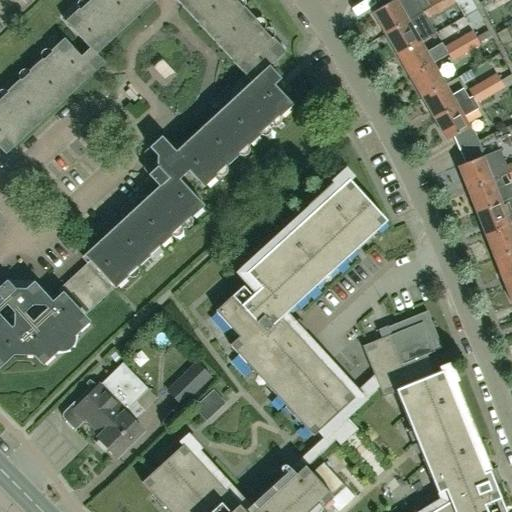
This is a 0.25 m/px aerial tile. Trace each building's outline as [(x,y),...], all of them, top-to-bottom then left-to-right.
[(33,355),(42,364),(87,322),(83,317),(113,289),(114,289),(203,207),(178,180),(187,171),(202,188),(292,106),(273,86),(280,80),(268,67),(284,52),(236,0),(88,0),(64,22),(89,49),(80,57),(64,39),(0,97),(0,149),(5,155),(104,64),(96,55),(155,0),(174,0),(250,82),(175,152),(160,137),(148,148),(147,175),(157,187),(83,255),(89,262),(57,291),(61,295),(52,303),(39,288),(33,282),(6,281),(0,285),(0,364),(12,354),(33,355)] [(392,0),(371,13),(383,35),(423,12),(427,18),(441,10),(434,0),(426,0),(425,1),(424,0),(392,0)] [(453,0),(434,0),(441,10),(455,3),(453,0)] [(423,12),(383,35),(396,56),(435,33),(427,18),(423,12)] [(457,39),(465,53),(479,45),(471,31),(457,39)] [(435,33),(396,56),(402,66),(408,77),(431,64),(447,54),(441,44),(424,53),(419,44),(436,34),(435,33)] [(465,53),(457,39),(443,47),(447,54),(448,54),(451,61),(465,53)] [(408,77),(420,98),(443,85),(431,64),(408,77)] [(470,70),(457,78),(462,86),(475,78),(470,70)] [(496,73),(482,81),(490,95),(504,87),(496,73)] [(482,81),(468,89),(472,97),(476,103),(490,95),(482,81)] [(443,85),(420,98),(433,119),(468,99),(462,89),(450,96),(443,85)] [(452,137),(468,128),(462,118),(479,109),(477,105),(472,100),(468,99),(433,119),(445,141),(452,137)] [(468,128),(452,137),(458,150),(461,157),(465,163),(485,156),(481,148),(478,141),(475,133),(471,126),(468,128)] [(465,163),(456,167),(461,178),(466,190),(499,177),(508,174),(504,166),(498,150),(485,156),(465,163)] [(502,185),(499,177),(466,190),(474,212),(499,202),(494,188),(502,185)] [(250,279),(214,312),(238,338),(229,346),(312,437),(354,399),(298,338),(302,334),(284,314),(365,240),(361,236),(370,228),(374,233),(386,222),(347,180),(338,189),(334,184),(302,214),(306,218),(245,274),(250,279)] [(483,235),(508,225),(511,223),(511,197),(499,202),(474,212),(483,235)] [(492,258),(511,250),(511,223),(508,225),(483,235),(492,258)] [(511,250),(492,258),(501,280),(511,276),(511,250)] [(511,276),(501,280),(506,292),(511,304),(511,303),(511,276)] [(504,511),(477,444),(472,447),(441,371),(433,374),(425,355),(441,348),(426,311),(386,327),(391,338),(384,341),(383,338),(361,346),(382,397),(396,392),(439,500),(419,511),(504,511)] [(196,362),(166,391),(181,407),(203,385),(205,387),(211,382),(209,380),(211,377),(196,362)] [(148,389),(122,363),(101,384),(99,383),(75,407),(72,404),(64,411),(63,413),(62,415),(62,417),(62,419),(75,431),(84,423),(97,436),(95,438),(97,440),(94,443),(102,451),(106,448),(115,458),(141,432),(132,422),(145,410),(135,401),(148,389)] [(204,397),(217,408),(233,387),(220,377),(204,397)] [(244,511),(183,445),(141,483),(167,511),(307,511),(317,504),(321,508),(333,498),(304,466),(289,479),(290,480),(266,502),(267,503),(263,507),(261,505),(253,511),(244,511)]
